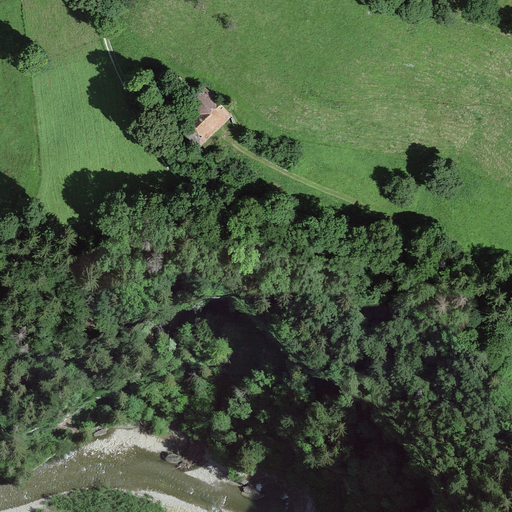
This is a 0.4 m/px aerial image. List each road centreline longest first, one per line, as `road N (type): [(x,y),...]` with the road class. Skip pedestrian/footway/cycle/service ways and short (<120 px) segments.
road 1 (track): [(511,308),(486,282),(418,243),(179,174),(155,148),(113,60),(101,0)]
road 2 (track): [(418,243),(369,206),(265,162),(230,136)]
